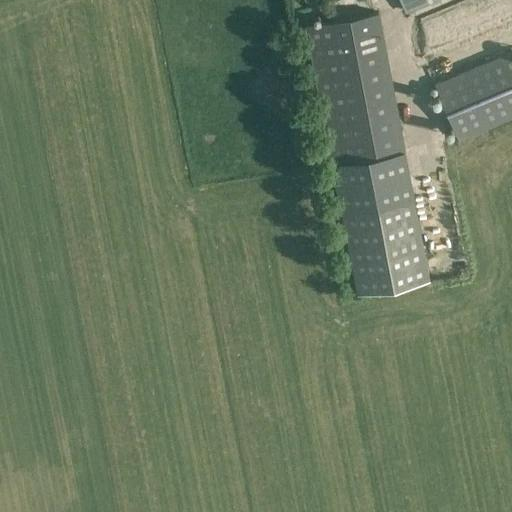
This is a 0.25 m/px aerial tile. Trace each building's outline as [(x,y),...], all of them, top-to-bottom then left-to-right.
[(431,0),(399,0),(404,11),(431,0)] [(511,0),(474,0),(409,23),(419,50),(511,17),(511,0)] [(403,149),(377,12),(306,26),(332,162),(403,149)] [(511,115),(511,51),(434,83),(457,139),(511,115)] [(341,210),(357,292),(428,278),(412,196),(341,210)]
